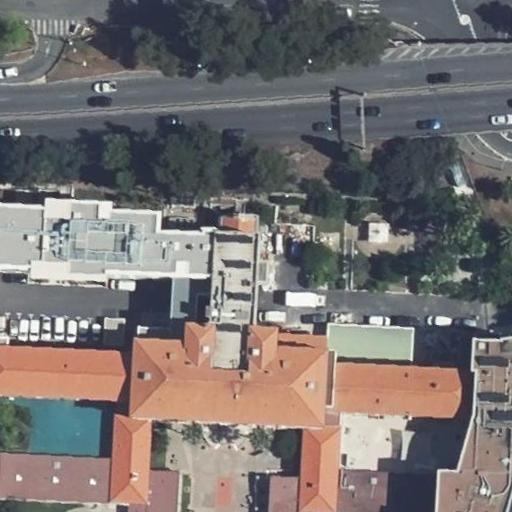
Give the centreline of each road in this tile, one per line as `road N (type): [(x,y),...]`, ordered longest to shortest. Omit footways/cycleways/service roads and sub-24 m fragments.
road 1 (trunk): [(511,71),(0,95)]
road 2 (trunk): [(0,132),(511,109)]
road 3 (tertiary): [(58,5),(419,7)]
